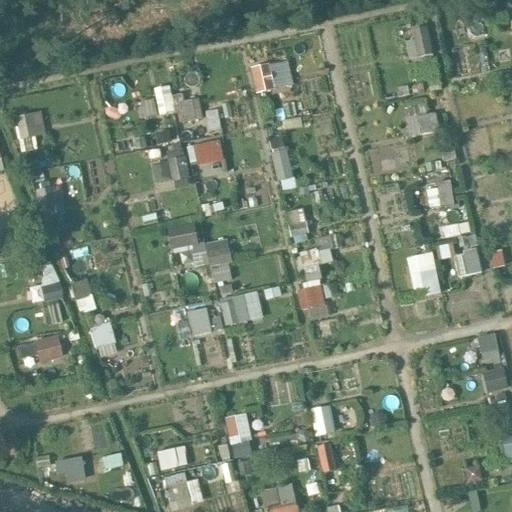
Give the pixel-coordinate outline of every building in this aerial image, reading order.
[(427,27),(411,30),(413,41),(417,58),(432,55),(427,27)] [(413,41),(405,43),(409,60),(417,58),(413,41)] [(289,59),(253,68),(259,94),(296,86),(289,59)] [(174,86),(157,87),(159,114),(175,113),(174,86)] [(176,99),(181,123),(205,119),(200,94),(176,99)] [(156,99),(142,101),(144,116),(158,115),(156,99)] [(406,106),(408,117),(431,113),(429,102),(406,106)] [(39,112),(15,117),(19,140),(44,135),(39,112)] [(408,118),(411,137),(442,132),(438,113),(408,118)] [(195,165),(225,161),(223,141),(192,145),(195,165)] [(291,149),(276,151),(280,190),(295,189),(291,149)] [(190,178),(185,157),(168,161),(173,182),(190,178)] [(429,190),(432,208),(456,205),(453,180),(439,182),(440,189),(429,190)] [(444,238),(471,233),(469,223),(442,228),(444,238)] [(194,224),(166,229),(170,250),(198,245),(194,224)] [(320,238),(321,261),(333,261),(332,237),(320,238)] [(227,240),(205,245),(210,267),(232,263),(227,240)] [(301,254),(311,287),(326,282),(317,249),(301,254)] [(480,250),(459,253),(462,276),(483,274),(480,250)] [(408,258),(416,290),(442,284),(434,251),(408,258)] [(81,314),(98,309),(88,278),(71,284),(81,314)] [(323,285),(298,290),(303,311),(310,309),(312,321),(330,317),(323,285)] [(223,300),(226,325),(264,320),(261,295),(223,300)] [(212,332),(207,310),(187,314),(192,336),(212,332)] [(91,328),(98,350),(117,343),(110,322),(91,328)] [(59,335),(36,339),(40,363),(64,358),(59,335)] [(495,335),(477,339),(483,367),(500,363),(495,335)] [(19,345),(20,357),(37,356),(35,343),(19,345)] [(503,369),(483,374),(488,395),(508,390),(503,369)] [(333,405),(313,408),(317,436),(337,433),(333,405)] [(246,415),(225,419),(231,446),(252,442),(246,415)] [(157,452),(162,472),(190,465),(185,445),(157,452)] [(330,445),(317,448),(323,473),(336,470),(330,445)] [(239,460),(243,476),(255,473),(251,457),(239,460)] [(80,458),(53,462),(56,477),(64,475),(66,483),(84,480),(80,458)] [(467,470),(469,483),(483,480),(481,467),(467,470)] [(199,478),(189,481),(186,472),(163,480),(174,511),(206,501),(199,478)] [(291,485),(276,488),(280,507),(295,504),(291,485)]
